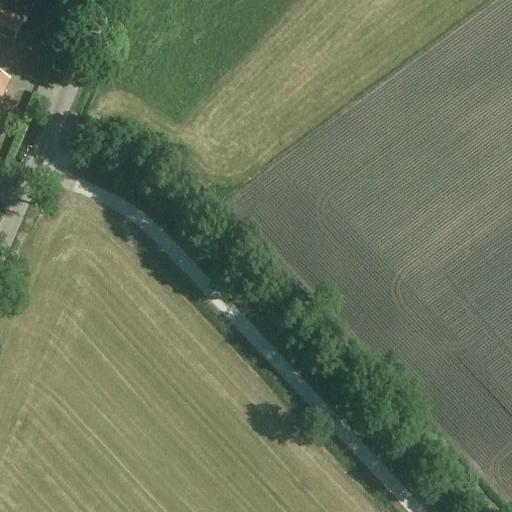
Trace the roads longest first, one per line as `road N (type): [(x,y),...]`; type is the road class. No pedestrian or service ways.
road 1 (unclassified): [(416,511),(173,252),(104,196),(34,164)]
road 2 (tertiary): [(34,164),(107,0)]
